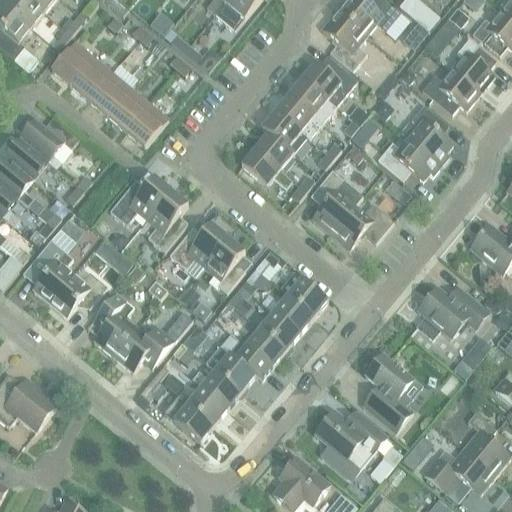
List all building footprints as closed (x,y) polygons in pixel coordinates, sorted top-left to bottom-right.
[(24,0),(8,0),(2,8),(32,33),(45,17),(24,0)] [(56,0),(24,0),(45,17),(58,2),(56,0)] [(215,19),(225,8),(230,0),(215,0),(216,1),(207,12),(215,19)] [(230,0),(225,8),(215,19),(235,36),(244,24),(264,0),(230,0)] [(350,0),(338,15),(367,40),(376,28),(385,36),(400,18),(378,0),(377,0),(370,9),(359,0),(350,0)] [(499,16),(511,26),(511,0),(504,0),(504,1),(509,4),(499,16)] [(123,20),(128,14),(112,1),(107,7),(123,20)] [(79,19),(85,24),(98,8),(92,3),(79,19)] [(0,52),(14,64),(24,52),(19,48),(32,33),(2,8),(0,10),(0,52)] [(429,48),(443,57),(466,20),(451,11),(429,48)] [(367,40),(338,15),(321,35),(338,48),(330,58),(352,76),(367,58),(358,51),(367,40)] [(485,24),(472,39),(481,47),(500,62),(507,53),(511,56),(511,26),(499,16),(490,28),(485,24)] [(85,24),(79,19),(66,35),(72,40),(85,24)] [(115,38),(123,28),(116,22),(108,32),(115,38)] [(147,35),(140,30),(132,39),(139,45),(147,35)] [(164,41),(184,57),(190,50),(170,34),(164,41)] [(53,51),(59,56),(72,40),(66,35),(53,51)] [(154,41),(147,35),(139,45),(146,51),(154,41)] [(461,62),(451,74),(480,98),(495,80),(489,75),(496,66),(478,51),(469,43),(456,59),(461,62)] [(51,74),(71,90),(94,61),(75,46),(51,74)] [(190,50),(184,57),(196,68),(202,60),(190,50)] [(423,73),(435,62),(424,50),(412,60),(423,73)] [(177,75),(184,66),(177,60),(170,70),(177,75)] [(89,105),(113,77),(94,61),(71,90),(89,105)] [(336,112),(343,103),(357,86),(327,61),(319,70),(316,68),(302,84),(336,112)] [(184,81),(191,71),(184,66),(177,75),(184,81)] [(382,85),(397,105),(418,89),(402,69),(382,85)] [(480,98),(451,74),(442,86),(435,80),(422,95),(452,120),(459,111),(466,116),(480,98)] [(89,105),(107,121),(131,92),(113,77),(89,105)] [(336,112),(302,84),(289,100),(323,128),(336,112)] [(247,113),(260,96),(250,88),(237,106),(247,113)] [(107,121),(126,136),(150,107),(131,92),(107,121)] [(323,128),(289,100),(276,117),(307,142),(307,143),(309,145),(323,128)] [(169,123),(150,107),(126,136),(145,152),(169,123)] [(409,144),(408,144),(440,170),(448,160),(446,158),(453,150),(436,136),(444,126),(424,110),(401,137),(409,144)] [(307,142),(276,117),(262,133),(268,138),(288,153),(294,158),(307,143),(307,142)] [(36,124),(21,143),(48,165),(56,172),(61,167),(52,160),(63,147),(71,154),(79,144),(53,122),(45,131),(36,124)] [(343,137),(350,142),(351,143),(360,132),(352,126),(343,137)] [(268,138),(255,154),(280,175),(294,158),(288,153),(268,138)] [(21,143),(6,161),(33,184),(48,165),(21,143)] [(440,170),(408,144),(400,154),(392,148),(378,165),(398,182),(406,172),(422,186),(429,178),(432,180),(440,170)] [(326,158),(333,164),(341,155),(334,149),(326,158)] [(267,191),(273,183),(286,193),(293,185),(280,175),(255,154),(241,171),(267,191)] [(325,175),(333,164),(326,158),(317,168),(325,175)] [(6,161),(0,168),(0,188),(17,202),(28,211),(34,204),(23,195),(33,184),(6,161)] [(312,224),(331,240),(355,210),(346,203),(354,193),(332,175),(314,197),(326,207),(312,224)] [(78,190),(84,196),(92,186),(86,180),(78,190)] [(147,225),(171,196),(154,181),(145,192),(136,185),(109,217),(126,231),(137,217),(147,225)] [(299,190),(307,196),(314,187),(307,181),(299,190)] [(0,188),(0,219),(2,221),(15,232),(21,225),(8,214),(17,202),(0,188)] [(72,210),(76,205),(84,196),(78,190),(66,204),(72,210)] [(291,200),(298,206),(307,196),(299,190),(291,200)] [(404,209),(411,200),(402,193),(394,201),(404,209)] [(171,196),(147,225),(156,232),(148,243),(165,257),(188,228),(179,220),(188,210),(171,196)] [(363,238),(375,248),(394,226),(372,208),(364,218),(355,210),(331,240),(349,255),(363,238)] [(38,220),(47,227),(54,233),(62,223),(55,217),(53,219),(44,212),(38,220)] [(67,226),(60,234),(76,247),(83,238),(67,226)] [(39,237),(45,242),(54,233),(47,227),(39,237)] [(195,264),(204,272),(228,243),(211,229),(202,239),(193,232),(169,260),(186,274),(195,264)] [(470,254),(480,261),(502,280),(511,267),(511,247),(490,229),(470,254)] [(112,259),(124,255),(119,239),(107,243),(112,259)] [(228,243),(204,272),(214,280),(209,286),(216,292),(217,291),(227,298),(246,275),(240,270),(246,263),(243,260),(245,257),(228,243)] [(51,245),(23,279),(24,280),(28,275),(34,280),(41,286),(33,294),(50,308),(74,279),(66,272),(73,264),(64,256),(55,249),(51,245)] [(24,254),(16,264),(23,269),(31,260),(24,254)] [(270,257),(264,263),(255,274),(261,278),(269,268),(273,272),(279,265),(270,257)] [(0,292),(2,295),(23,269),(16,264),(11,259),(0,272),(0,292)] [(139,261),(133,271),(148,280),(154,270),(139,261)] [(261,278),(255,274),(241,291),(251,299),(256,292),(252,289),(261,278)] [(82,287),(74,279),(50,308),(67,322),(80,306),(90,314),(107,292),(90,278),(82,287)] [(302,283),(287,300),(314,322),(328,305),(302,283)] [(156,285),(148,295),(160,305),(168,296),(156,285)] [(241,291),(237,296),(228,307),(233,312),(242,301),(246,304),(251,299),(241,291)] [(425,322),(417,331),(432,344),(440,334),(451,344),(466,326),(475,334),(480,328),(489,318),(466,299),(464,297),(455,308),(448,302),(438,293),(418,316),(425,322)] [(94,345),(114,361),(138,332),(127,323),(134,314),(116,298),(98,321),(107,329),(94,345)] [(300,339),(314,322),(287,300),(280,309),(269,299),(262,308),(273,317),(274,317),(300,339)] [(228,307),(219,318),(224,322),(233,312),(228,307)] [(149,341),(138,332),(114,361),(133,377),(147,361),(156,369),(193,325),(183,317),(165,339),(157,332),(149,341)] [(286,356),(300,339),(274,317),(273,317),(260,334),(286,356)] [(260,334),(246,351),(257,360),(272,373),(286,356),(260,334)] [(257,360),(246,351),(230,338),(206,368),(215,376),(215,375),(242,397),(255,381),(261,386),(272,373),(257,360)] [(480,342),(452,376),(465,386),(492,353),(480,342)] [(182,348),(173,359),(178,363),(187,352),(182,348)] [(365,380),(377,390),(361,409),(395,438),(413,416),(398,404),(414,384),(401,373),(400,366),(393,367),(383,359),(365,380)] [(169,375),(163,371),(154,381),(160,386),(169,375)] [(192,384),(201,392),(228,414),(242,397),(215,375),(215,376),(208,384),(199,376),(192,384)] [(502,384),(494,394),(511,408),(511,378),(509,376),(502,384)] [(9,379),(0,390),(0,425),(9,432),(18,422),(36,437),(57,411),(39,396),(40,394),(28,384),(23,390),(9,379)] [(154,381),(145,392),(140,399),(149,406),(153,402),(153,401),(152,397),(151,396),(160,386),(154,381)] [(201,392),(188,409),(214,431),(228,414),(201,392)] [(188,409),(178,401),(164,418),(200,448),(214,431),(188,409)] [(316,439),(329,450),(321,461),(322,461),(323,460),(350,482),(371,456),(373,458),(386,443),(354,416),(345,427),(334,418),(316,439)] [(463,454),(495,480),(511,462),(489,443),(496,434),(475,417),(468,426),(478,435),(463,454)] [(429,473),(424,479),(445,496),(450,490),(458,481),(480,499),(495,480),(463,454),(455,464),(445,456),(438,464),(437,463),(429,473)] [(313,511),(330,491),(297,463),(280,484),(284,487),(273,500),(287,511),(296,511),(304,504),(313,511)] [(395,511),(384,502),(375,511),(395,511)]
